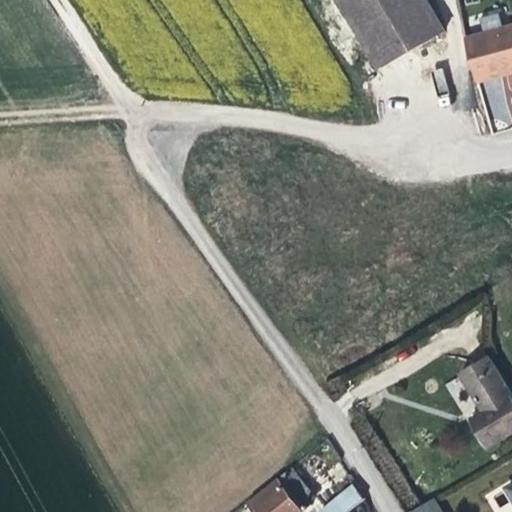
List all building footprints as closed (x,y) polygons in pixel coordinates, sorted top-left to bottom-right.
[(331,0),(378,80),(444,42),(418,0),(331,0)] [(511,31),(463,43),(475,88),(511,78),(511,31)] [(489,448),(511,435),(511,393),(491,357),(462,372),(479,400),(484,409),(471,417),(489,448)] [(242,511),(308,511),(311,510),(306,504),(288,479),(242,511)] [(343,509),(338,511),(355,511),(369,501),(362,490),(341,507),(343,509)]
